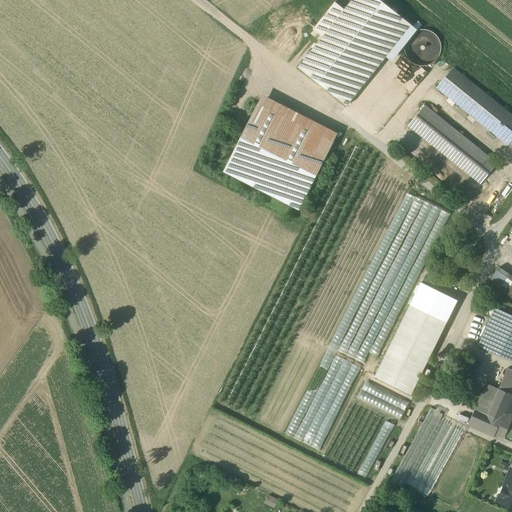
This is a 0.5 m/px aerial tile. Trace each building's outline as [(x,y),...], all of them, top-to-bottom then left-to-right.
[(352,0),(345,9),(323,37),(298,67),(347,106),(379,65),(370,58),(382,43),(402,18),(402,17),(396,12),(397,11),(394,8),(392,9),(383,2),(385,1),(383,0),(352,0)] [(335,2),(313,29),(323,37),(345,9),(335,2)] [(402,18),(382,43),(394,54),(396,52),(405,42),(406,42),(407,38),(410,35),(413,32),(416,31),(417,29),(402,18)] [(423,29),(416,31),(406,42),(405,42),(405,49),(406,55),(410,61),(416,65),(423,66),(430,64),(436,60),(440,54),(441,47),(440,41),(436,35),(430,31),(423,29)] [(453,69),(438,88),(495,134),(510,114),(453,69)] [(336,134),(263,96),(223,172),(299,210),(336,134)] [(497,164),(424,105),(408,126),(481,184),(497,164)] [(511,115),(510,114),(495,134),(509,146),(511,142),(511,115)] [(511,275),(499,267),(489,282),(511,297),(511,275)] [(447,322),(410,304),(406,313),(442,331),(447,322)] [(504,313),(497,309),(480,347),(487,350),(504,313)] [(442,331),(406,313),(375,376),(411,395),(442,331)] [(511,315),(504,313),(487,350),(487,351),(511,361),(511,358),(511,315)] [(511,370),(508,369),(499,390),(511,395),(511,370)] [(357,397),(401,418),(409,402),(365,381),(357,397)] [(486,384),(475,410),(488,415),(499,390),(486,384)] [(511,395),(499,390),(488,415),(501,421),(504,414),(511,395)] [(402,488),(442,415),(432,409),(392,482),(402,488)] [(488,415),(475,410),(468,425),(494,437),(495,435),(501,421),(488,415)] [(511,417),(504,414),(501,421),(511,426),(511,417)] [(511,426),(501,421),(495,435),(511,442),(511,426)] [(511,478),(507,476),(505,482),(506,483),(505,488),(504,487),(500,496),(505,497),(502,503),(511,507),(511,478)]
